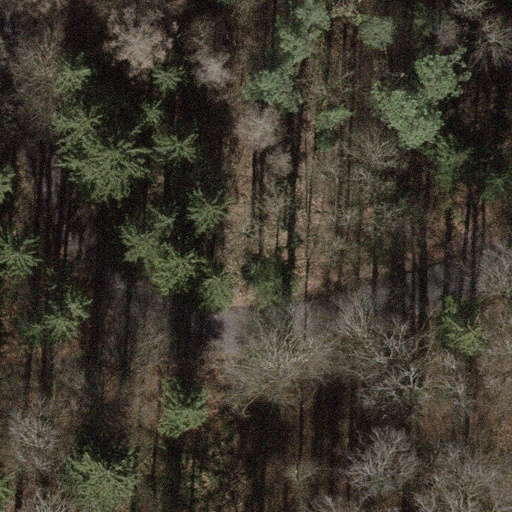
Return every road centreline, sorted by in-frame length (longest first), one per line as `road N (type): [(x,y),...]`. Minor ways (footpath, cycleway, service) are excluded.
road 1 (track): [(6,0),(26,106),(93,255),(157,327),(318,324),(511,271)]
road 2 (track): [(157,327),(0,372)]
